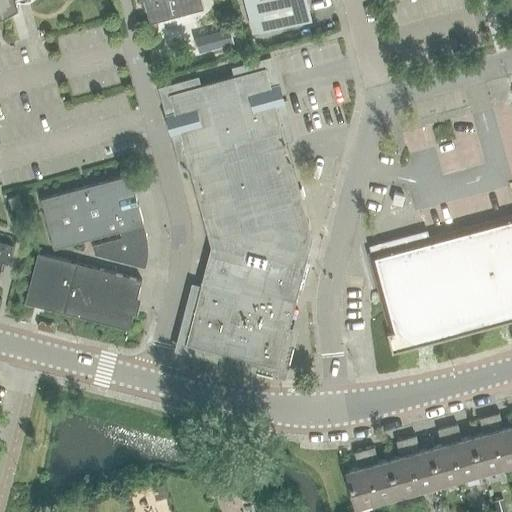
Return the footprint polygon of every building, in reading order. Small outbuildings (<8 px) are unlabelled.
[(20,0),(0,0),(0,9),(4,10),(20,0)] [(143,0),(150,23),(203,9),(200,0),(143,0)] [(244,0),(253,32),(311,17),(306,0),(244,0)] [(229,29),(204,36),(207,50),(233,43),(229,29)] [(248,360),(278,367),(311,235),(273,95),(265,67),(169,93),(176,121),(210,246),(200,285),(195,307),(185,343),(210,350),(248,360)] [(94,253),(145,266),(146,262),(147,258),(147,254),(148,249),(148,245),(147,241),(147,237),(146,233),(136,198),(130,174),(41,198),(54,248),(119,230),(121,236),(92,244),(94,253)] [(404,196),(394,193),(392,203),(402,206),(404,196)] [(11,209),(21,206),(19,195),(8,198),(11,209)] [(511,215),(429,238),(408,244),(397,247),(370,254),(375,273),(379,287),(391,331),(387,332),(392,351),(511,318),(511,215)] [(0,268),(2,261),(8,262),(12,245),(0,241),(0,268)] [(128,329),(133,312),(135,304),(142,279),(37,252),(24,302),(128,329)] [(499,413),(489,416),(503,466),(511,463),(511,425),(503,428),(499,413)] [(483,433),(472,436),(482,472),(503,466),(489,416),(479,418),(483,433)] [(457,424),(448,427),(462,477),(482,472),(472,436),(461,439),(457,424)] [(441,445),(430,448),(440,483),(462,477),(448,427),(437,430),(441,445)] [(415,436),(406,438),(419,489),(440,483),(430,448),(419,451),(415,436)] [(400,456),(389,459),(398,495),(419,489),(406,438),(396,441),(400,456)] [(374,447),(364,450),(378,500),(398,495),(389,459),(378,462),(374,447)] [(378,500),(364,450),(354,452),(358,467),(347,470),(347,469),(346,470),(356,507),(357,506),(378,500)] [(153,488),(155,500),(167,497),(164,485),(153,488)] [(506,511),(503,499),(495,501),(498,511),(506,511)]
